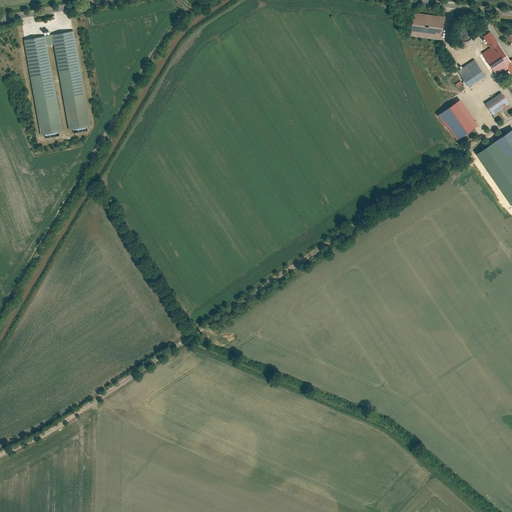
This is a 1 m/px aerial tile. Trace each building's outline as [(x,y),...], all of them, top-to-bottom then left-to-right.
[(444,17),(415,13),(411,35),(440,40),(444,17)] [(469,40),(471,39),(473,36),(473,34),(473,31),(472,28),(470,27),(467,25),(464,25),(462,26),(459,27),(458,29),(457,32),(457,35),(458,37),(459,39),(462,41),(464,42),(467,41),(469,40)] [(74,29),(23,38),(40,134),(44,134),(45,138),(60,136),(59,130),(62,130),(47,44),(53,43),(68,129),(73,129),(74,134),(89,131),(88,125),(90,125),(74,29)] [(511,64),(489,32),(483,36),(490,47),(480,53),(496,76),(511,64)] [(465,85),(481,75),(470,58),(454,68),(465,85)] [(509,95),(511,93),(511,91),(506,83),(503,86),(509,95)] [(497,90),(480,101),(487,112),(499,105),(501,109),(506,106),(497,90)] [(461,95),(436,112),(446,126),(448,124),(457,137),(479,122),(461,95)]
